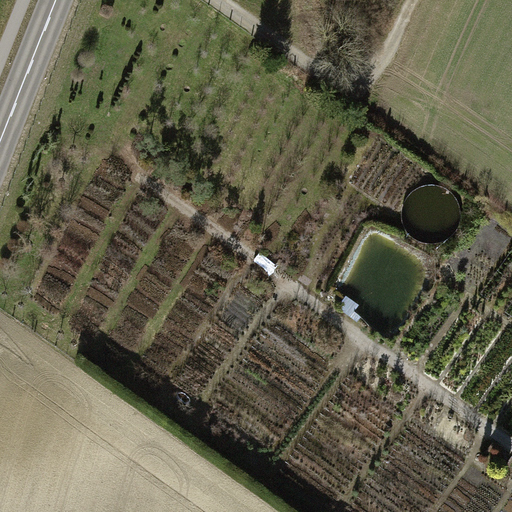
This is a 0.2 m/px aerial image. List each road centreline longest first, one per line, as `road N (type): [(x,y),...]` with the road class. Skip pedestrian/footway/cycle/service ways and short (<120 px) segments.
road 1 (track): [(223,0),(345,83),(370,78),(409,0)]
road 2 (tertiary): [(58,0),(0,148)]
